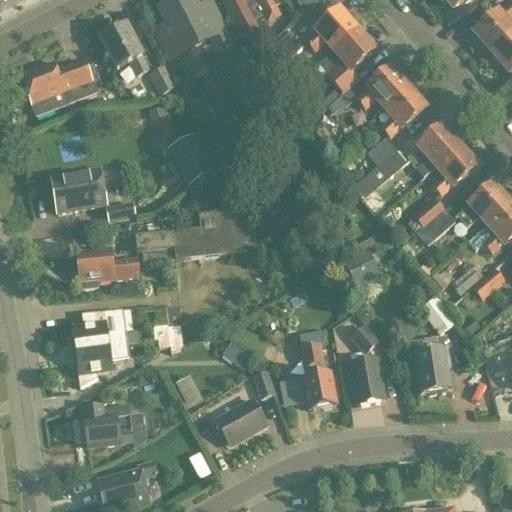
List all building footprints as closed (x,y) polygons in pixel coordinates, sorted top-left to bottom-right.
[(184,0),(161,12),(169,28),(162,32),(172,51),(186,44),(190,51),(211,40),(215,48),(227,41),(220,27),(208,33),(191,0),(184,0)] [(224,0),(220,2),(240,42),(259,32),(242,0),(224,0)] [(283,0),(253,0),(255,3),(256,3),(268,26),(280,20),(275,10),(286,5),(283,0)] [(315,7),(311,0),(302,0),(297,3),(304,16),(315,7)] [(440,0),(452,13),(466,0),(479,0),(484,5),(490,0),(440,0)] [(484,28),(473,38),(491,58),(511,40),(511,33),(508,28),(511,24),(511,10),(509,8),(484,28)] [(324,48),(331,56),(356,34),(339,15),(315,36),(315,37),(304,47),(314,58),(324,48)] [(148,76),(140,62),(141,61),(125,30),(100,43),(116,73),(128,67),(136,82),(148,76)] [(342,98),(357,85),(349,76),(374,54),(356,34),(331,56),(317,69),(342,98)] [(301,53),(288,37),(270,53),(282,68),(301,53)] [(511,40),(491,58),(508,77),(511,73),(511,40)] [(36,120),(70,107),(69,106),(96,96),(84,66),(58,76),(54,67),(20,79),(36,120)] [(160,101),(176,93),(163,71),(148,79),(160,101)] [(390,73),(366,94),(357,85),(342,98),(339,101),(347,110),(355,104),(364,115),(375,105),(383,115),(407,93),(390,73)] [(424,113),(407,93),(383,115),(390,123),(379,132),(388,143),(399,133),(399,134),(424,113)] [(334,121),(347,110),(340,102),(327,113),(334,121)] [(171,108),(148,114),(151,124),(173,118),(171,108)] [(427,164),(435,173),(459,151),(441,130),(417,152),(418,153),(407,162),(417,173),(427,164)] [(366,159),(376,171),(395,155),(385,143),(366,159)] [(477,170),(459,151),(435,173),(442,181),(432,190),(441,200),(451,191),(452,192),(477,170)] [(213,175),(200,152),(177,165),(190,188),(213,175)] [(406,168),(395,155),(376,171),(354,191),(364,203),(406,168)] [(106,210),(100,175),(73,179),(51,183),(57,218),(83,214),(106,210)] [(479,222),(486,231),(511,209),(492,189),(469,210),(470,210),(458,220),(468,231),(479,222)] [(444,214),(434,202),(412,221),(422,233),(444,214)] [(135,223),(132,207),(104,213),(107,228),(135,223)] [(511,242),(511,210),(511,209),(486,231),(494,239),(484,248),(492,258),(503,248),(504,250),(511,242)] [(444,214),(422,233),(416,237),(427,250),(454,226),(444,214)] [(204,233),(199,234),(173,236),(176,265),(262,256),(240,215),(203,219),(204,233)] [(176,265),(173,236),(159,238),(158,227),(139,230),(140,240),(134,240),(136,257),(141,256),(142,269),(176,265)] [(341,264),(342,266),(323,276),(328,284),(348,274),(356,291),(381,279),(375,267),(379,265),(375,257),(382,254),(377,245),(375,247),(372,241),(357,248),(360,255),(341,264)] [(407,247),(402,251),(410,260),(415,255),(407,247)] [(112,266),(111,255),(77,258),(79,285),(80,285),(81,294),(99,293),(98,289),(139,285),(137,264),(112,266)] [(503,285),(494,275),(473,294),(482,304),(503,285)] [(459,278),(436,297),(448,311),(460,300),(471,291),(459,278)] [(435,302),(419,314),(438,340),(455,327),(435,302)] [(159,330),(179,326),(176,310),(156,313),(159,330)] [(83,319),(85,330),(72,332),(75,356),(127,349),(123,314),(83,319)] [(474,326),(464,335),(469,340),(479,332),(474,326)] [(168,332),(168,329),(152,331),(154,345),(158,345),(159,353),(171,352),(168,332)] [(168,332),(171,352),(172,358),(184,351),(181,330),(168,332)] [(365,358),(377,348),(364,333),(352,343),(365,358)] [(326,349),(324,336),(300,340),(306,372),(308,371),(309,382),(304,383),(309,414),(336,409),(331,378),(324,379),(323,369),(324,368),(321,349),(326,349)] [(438,355),(436,341),(413,345),(415,358),(422,398),(449,394),(446,372),(448,371),(445,354),(438,355)] [(129,362),(127,349),(75,356),(80,392),(97,383),(97,378),(113,376),(112,365),(129,362)] [(251,362),(241,355),(233,366),(243,374),(251,362)] [(348,369),(356,409),(384,404),(377,364),(348,369)] [(274,398),(266,377),(253,382),(261,403),(274,398)] [(192,379),(176,387),(187,411),(204,403),(192,379)] [(230,448),(252,435),(254,438),(266,431),(251,404),(216,424),(230,448)] [(133,443),(144,442),(140,418),(105,423),(103,409),(83,412),(89,453),(134,447),(133,443)] [(137,511),(149,509),(143,483),(156,480),(150,456),(133,460),(137,475),(97,485),(103,511),(137,511)] [(209,477),(199,458),(190,463),(199,482),(209,477)]
